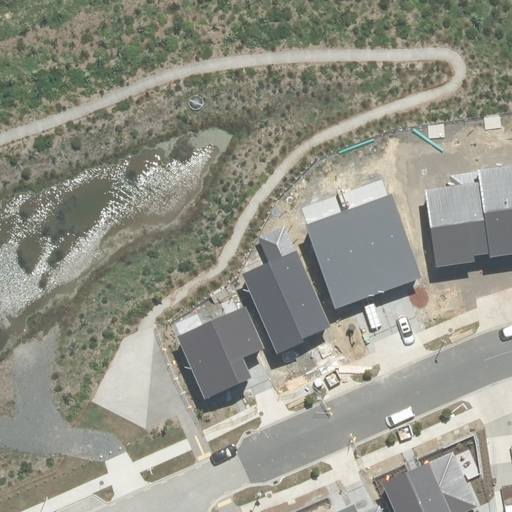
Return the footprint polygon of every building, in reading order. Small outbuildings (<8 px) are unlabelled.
[(511,254),(511,165),(477,171),(479,182),(489,253),(489,258),(511,254)] [(489,253),(479,182),(425,190),(436,267),(475,262),(474,255),(489,253)] [(421,278),(392,194),(349,209),(378,293),(421,278)] [(349,209),(306,224),(336,308),(378,293),(349,209)] [(242,274),(277,353),(331,329),(285,225),(258,237),(269,262),(242,274)] [(245,307),(178,336),(205,399),(252,379),(243,358),(264,349),(245,307)] [(382,481),(395,511),(463,511),(479,505),(456,450),(415,468),(382,481)]
